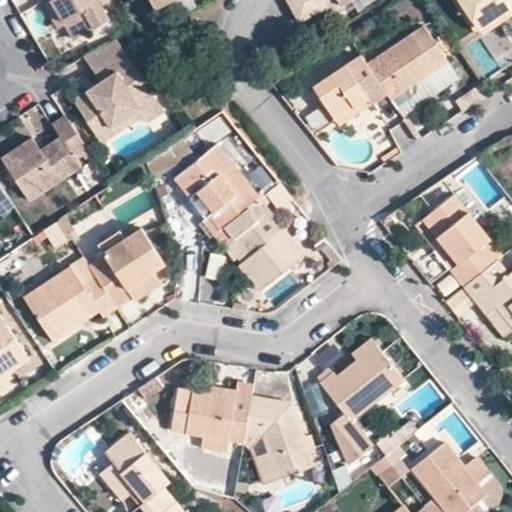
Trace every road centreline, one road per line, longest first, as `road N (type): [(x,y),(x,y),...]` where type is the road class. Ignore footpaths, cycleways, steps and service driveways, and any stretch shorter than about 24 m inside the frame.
road 1 (residential): [(378,272),(286,343),(186,335),(31,428),(26,467),(63,511)]
road 2 (residential): [(345,207),(247,74),(243,54),(257,0)]
road 3 (residential): [(511,439),(378,272)]
road 4 (residential): [(511,102),(345,207)]
